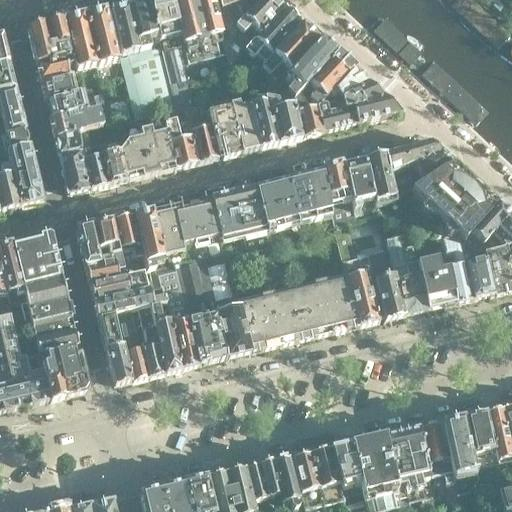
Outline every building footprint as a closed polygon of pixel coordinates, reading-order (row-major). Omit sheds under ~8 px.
[(186,67),(169,1),(169,0),(148,5),(158,45),(159,49),(175,112),(196,107),(186,67)] [(220,39),(209,0),(173,0),(169,1),(186,67),(218,59),(215,40),(220,39)] [(254,8),(251,1),(252,0),(257,0),(259,2),(260,0),(215,0),(218,8),(233,4),(240,23),(254,8)] [(245,54),(253,45),(243,35),(250,28),(260,37),(283,12),(280,9),(270,0),(260,0),(259,2),(254,8),(240,23),(233,4),(218,8),(229,35),(222,42),(230,70),(245,54)] [(362,0),(335,0),(365,27),(377,14),(362,0)] [(453,0),(449,5),(496,50),(511,34),(474,0),(453,0)] [(158,45),(148,5),(128,10),(139,54),(149,51),(146,42),(155,39),(157,45),(158,45)] [(176,114),(175,112),(159,49),(149,51),(139,54),(128,10),(109,14),(121,59),(117,60),(133,125),(176,114)] [(265,66),(300,28),(284,12),(283,12),(260,37),(253,45),(245,54),(252,61),(255,57),(265,66)] [(116,66),(105,15),(83,20),(95,70),(116,66)] [(95,70),(83,20),(62,24),(67,47),(73,75),(95,70)] [(67,47),(62,24),(44,29),(49,51),(65,47),(67,47)] [(289,74),(318,43),(305,32),(308,29),(303,24),(300,28),(265,66),(260,71),(275,84),(281,77),(275,71),(280,66),(289,74)] [(49,51),(44,29),(43,29),(27,32),(27,36),(35,68),(68,60),(65,47),(49,51)] [(291,106),(297,100),(307,89),(335,59),(318,43),(289,74),(282,82),(291,91),(283,99),(291,106)] [(397,60),(407,69),(412,65),(401,56),(401,55),(400,55),(399,55),(398,55),(397,56),(397,57),(396,58),(397,59),(397,60)] [(316,111),(326,99),(350,73),(335,59),(307,89),(314,96),(307,103),(315,111),(316,111)] [(72,79),(68,60),(35,68),(39,86),(72,79)] [(418,77),(474,129),(486,116),(431,64),(418,77)] [(0,94),(13,91),(7,66),(7,65),(0,66),(0,94)] [(332,109),(367,89),(350,73),(326,99),(332,109)] [(76,97),(72,79),(39,86),(44,105),(76,97)] [(384,104),(367,89),(332,109),(333,116),(384,104)] [(20,120),(13,91),(0,94),(0,121),(4,139),(24,134),(20,120)] [(103,111),(98,93),(82,97),(85,113),(86,115),(103,111)] [(80,114),(76,97),(44,105),(48,122),(80,114)] [(399,119),(395,115),(384,104),(333,116),(332,109),(326,99),(316,111),(322,138),(399,119)] [(301,143),(293,110),(279,113),(277,103),(267,100),(265,100),(267,108),(277,149),(301,143)] [(316,111),(315,111),(315,112),(305,114),(303,107),(297,100),(291,106),(292,107),(293,110),(301,143),(322,138),(316,111)] [(259,153),(248,108),(238,111),(237,105),(228,107),(229,110),(240,158),(259,153)] [(218,163),(206,115),(205,108),(183,113),(196,168),(218,163)] [(277,149),(267,108),(248,108),(259,153),(277,149)] [(240,158),(229,110),(206,115),(218,163),(240,158)] [(101,148),(95,122),(105,120),(103,111),(86,115),(85,113),(80,114),(48,122),(53,142),(76,137),(79,153),(87,151),(99,148),(101,148)] [(196,168),(183,114),(172,117),(174,125),(163,127),(165,135),(174,174),(196,168)] [(511,138),(505,132),(503,130),(502,129),(500,129),(499,128),(497,128),(495,128),(494,128),(492,128),(490,129),(489,130),(489,132),(489,134),(489,136),(489,138),(490,140),(491,142),(511,161),(511,138)] [(174,174),(165,135),(151,138),(149,131),(138,134),(140,141),(116,147),(125,185),(174,174)] [(27,150),(24,134),(4,139),(8,154),(27,150)] [(79,153),(76,137),(53,142),(57,161),(80,156),(79,153)] [(125,185),(116,147),(115,144),(101,148),(99,148),(100,154),(108,152),(109,157),(102,159),(109,190),(125,185)] [(413,170),(440,156),(429,145),(383,158),(389,180),(392,179),(412,169),(413,170)] [(27,150),(8,154),(4,155),(7,168),(18,211),(37,207),(40,202),(27,150)] [(109,190),(102,159),(90,162),(87,151),(79,153),(80,156),(89,194),(109,190)] [(89,194),(80,156),(57,161),(66,200),(89,194)] [(397,200),(409,192),(451,166),(440,156),(413,170),(412,169),(392,179),(397,200)] [(394,202),(389,180),(383,158),(362,163),(372,203),(373,207),(394,202)] [(372,203),(362,163),(341,168),(353,220),(360,218),(357,207),(372,203)] [(497,208),(491,203),(485,199),(478,194),(476,192),(476,190),(470,185),(468,185),(465,181),(461,177),(456,171),(451,166),(409,192),(464,243),(470,237),(497,208)] [(0,215),(18,211),(7,168),(0,169),(0,175),(1,180),(0,180),(0,215)] [(355,226),(353,220),(341,168),(320,174),(330,216),(333,231),(347,228),(355,226)] [(330,216),(320,174),(303,178),(315,225),(322,223),(320,218),(330,216)] [(315,225),(303,178),(287,182),(297,223),(306,221),(307,227),(315,225)] [(297,223),(287,182),(270,186),(282,233),(289,231),(287,226),(297,223)] [(282,233),(270,186),(253,190),(263,232),(273,229),(274,235),(282,233)] [(263,232),(253,190),(231,196),(241,238),(245,250),(267,245),(263,232)] [(241,238),(231,196),(209,201),(218,240),(219,243),(241,238)] [(218,240),(209,201),(196,204),(194,208),(188,209),(185,207),(172,210),(181,249),(218,240)] [(475,255),(491,238),(496,233),(497,233),(509,220),(497,208),(470,237),(477,244),(468,254),(457,251),(462,269),(471,266),(468,254),(475,255)] [(183,257),(181,249),(172,210),(151,215),(162,262),(183,257)] [(162,262),(151,215),(131,219),(142,264),(144,275),(148,274),(153,273),(151,264),(162,262)] [(142,264),(131,219),(111,224),(119,254),(130,251),(133,266),(142,264)] [(511,247),(511,222),(509,220),(497,233),(496,233),(491,238),(504,250),(511,247)] [(119,254),(111,224),(91,228),(100,263),(119,258),(118,254),(119,254)] [(100,263),(91,228),(74,232),(83,271),(100,267),(100,263)] [(373,285),(367,260),(355,263),(347,228),(333,231),(345,278),(344,278),(345,282),(344,282),(356,332),(357,331),(357,332),(378,327),(368,286),(373,285)] [(58,279),(50,240),(47,238),(10,247),(20,288),(58,279)] [(511,296),(511,283),(504,250),(491,238),(475,255),(482,258),(484,263),(493,301),(511,296)] [(425,315),(414,269),(403,271),(397,243),(384,246),(387,255),(393,280),(403,321),(425,315)] [(470,305),(462,269),(457,251),(439,246),(441,255),(443,261),(451,259),(454,271),(446,273),(454,308),(470,305)] [(20,288),(10,247),(0,249),(0,271),(6,297),(14,295),(16,300),(23,298),(20,288)] [(222,256),(206,260),(201,262),(225,364),(250,358),(237,304),(233,286),(252,281),(245,251),(222,256)] [(222,256),(221,252),(205,256),(206,260),(222,256)] [(393,280),(387,255),(367,260),(373,285),(393,280)] [(446,273),(443,261),(441,255),(413,262),(414,269),(425,315),(454,308),(446,273)] [(116,274),(122,273),(119,258),(100,263),(100,267),(83,271),(88,289),(118,281),(116,274)] [(201,262),(172,269),(197,371),(198,371),(205,369),(206,369),(207,369),(207,368),(218,365),(218,366),(219,366),(219,365),(223,364),(225,364),(201,262)] [(493,301),(484,263),(471,266),(462,269),(470,305),(493,301)] [(172,269),(153,273),(148,274),(153,292),(154,291),(160,290),(164,307),(169,325),(161,327),(156,309),(147,311),(163,379),(197,371),(172,269)] [(141,295),(137,277),(118,281),(88,289),(93,306),(141,295)] [(356,332),(344,282),(345,282),(344,278),(290,291),(303,345),(356,332)] [(66,308),(58,279),(20,288),(23,298),(28,318),(66,308)] [(403,321),(393,280),(373,285),(382,326),(403,321)] [(164,307),(160,290),(154,291),(157,302),(151,304),(149,293),(141,295),(93,306),(96,324),(114,319),(131,315),(147,311),(156,309),(164,307)] [(303,345),(290,291),(237,304),(250,358),(303,345)] [(73,334),(69,322),(66,308),(28,318),(38,358),(76,349),(77,349),(73,334)] [(49,405),(41,374),(28,377),(24,360),(18,362),(6,309),(0,309),(0,383),(1,388),(0,388),(0,417),(9,415),(9,414),(24,410),(24,411),(34,409),(34,408),(49,405)] [(163,379),(147,311),(131,315),(137,338),(141,337),(145,352),(135,354),(132,342),(131,342),(130,340),(120,342),(121,349),(130,387),(146,383),(163,379)] [(137,338),(131,315),(114,319),(120,342),(130,340),(137,338)] [(121,349),(120,342),(114,319),(96,324),(103,354),(104,354),(121,349)] [(86,392),(76,350),(76,349),(38,358),(41,374),(49,405),(83,398),(86,392)] [(130,387),(121,349),(104,354),(113,391),(119,390),(120,390),(120,389),(129,387),(129,388),(130,387)] [(511,411),(503,413),(511,450),(511,411)] [(511,475),(511,462),(500,414),(484,418),(494,457),(499,479),(511,475)] [(494,457),(484,418),(463,423),(473,462),(494,457)] [(473,462),(463,423),(439,428),(453,482),(476,476),(473,462)] [(454,487),(453,482),(439,428),(417,434),(428,480),(429,482),(443,479),(445,489),(454,487)] [(428,480),(417,434),(383,441),(395,489),(403,487),(408,506),(423,503),(418,483),(428,480)] [(395,489),(383,441),(350,449),(359,485),(361,495),(365,511),(398,511),(401,511),(395,489)] [(359,485),(350,449),(330,454),(338,490),(359,485)] [(338,490),(330,454),(309,459),(322,509),(342,504),(341,500),(338,490)] [(310,511),(322,509),(309,459),(291,463),(302,511),(310,511)] [(295,511),(298,509),(287,464),(272,467),(280,499),(282,507),(287,506),(288,511),(289,511),(295,511)] [(280,499),(272,467),(258,470),(266,503),(280,499)] [(266,503),(258,470),(243,473),(251,507),(266,503)] [(252,511),(251,507),(243,473),(225,477),(206,481),(213,511),(252,511)] [(213,511),(206,481),(184,487),(189,511),(213,511)] [(189,511),(184,487),(161,493),(166,511),(189,511)] [(166,511),(161,493),(139,498),(140,503),(141,511),(166,511)] [(511,511),(511,493),(497,498),(501,511),(511,511)] [(401,511),(398,511),(365,511),(361,495),(341,500),(342,504),(343,511),(401,511)] [(501,511),(497,498),(482,502),(484,511),(501,511)]
